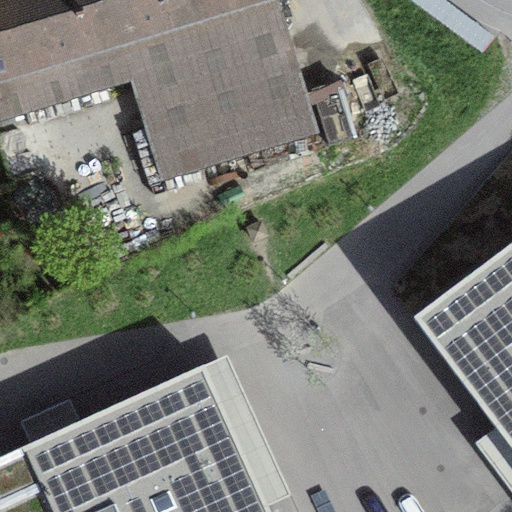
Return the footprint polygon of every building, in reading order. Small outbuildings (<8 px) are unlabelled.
[(273,0),(0,82),(0,120),(132,81),(162,180),(318,133),(277,0),(273,0)] [(0,0),(0,82),(273,0),(0,0)] [(511,240),(428,302),(511,414),(511,240)] [(266,511),(202,371),(28,450),(56,511),(266,511)] [(56,511),(28,450),(0,462),(0,511),(56,511)]
